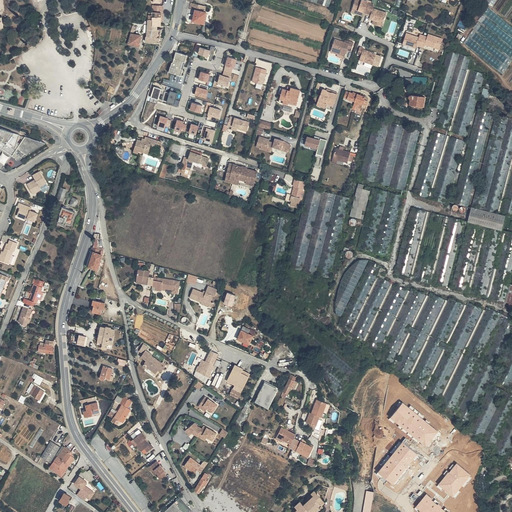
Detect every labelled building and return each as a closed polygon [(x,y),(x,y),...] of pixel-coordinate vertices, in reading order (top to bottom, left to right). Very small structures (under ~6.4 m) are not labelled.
[(145,0),(146,12),(142,12),(143,18),(146,18),(150,18),(150,13),(156,13),(157,13),(156,0),(145,0)] [(349,0),(349,2),(354,3),(355,5),(368,10),(366,14),(371,16),(380,19),(383,9),(370,4),(370,0),(349,0)] [(201,6),(186,2),(184,8),(191,10),(199,12),(200,9),(201,6)] [(354,3),(349,2),(348,5),(366,14),(368,10),(355,5),(354,3)] [(502,72),(511,59),(511,25),(490,8),(463,41),(502,72)] [(200,24),(202,15),(201,14),(200,16),(198,16),(199,12),(191,10),(188,21),(200,24)] [(146,26),(151,26),(155,26),(155,20),(156,20),(156,13),(150,13),(150,18),(146,18),(146,21),(146,26)] [(146,26),(146,21),(142,20),(142,27),(141,34),(141,37),(146,38),(148,29),(151,29),(151,26),(146,26)] [(155,30),(151,29),(148,29),(146,38),(155,39),(156,35),(156,34),(156,30),(155,30)] [(422,44),(425,36),(417,33),(416,36),(404,31),(399,42),(411,47),(413,44),(421,47),(422,44)] [(440,37),(426,32),(422,44),(436,49),(440,37)] [(346,43),(348,37),(344,36),(344,38),(329,33),(326,44),(332,46),(340,49),(341,45),(342,42),(346,43)] [(136,38),(127,36),(125,45),(133,47),(136,38)] [(359,44),(355,42),(352,49),(357,51),(355,57),(367,61),(371,50),(359,45),(359,44)] [(209,56),(211,49),(200,47),(199,54),(209,56)] [(175,51),(170,72),(182,75),(187,54),(175,51)] [(432,106),(444,109),(458,54),(446,51),(432,106)] [(469,57),(458,54),(444,109),(440,126),(450,128),(469,57)] [(228,56),(223,74),(220,73),(218,83),(229,86),(237,58),(228,56)] [(257,65),(250,63),(245,78),(256,81),(259,70),(256,69),(257,65)] [(483,72),(470,69),(453,129),(466,133),(483,72)] [(202,70),(199,79),(209,81),(211,72),(202,70)] [(294,88),(284,85),(283,89),(279,88),(273,86),(271,92),(274,93),(273,96),(277,97),(276,99),(290,103),(294,88)] [(152,97),(160,98),(162,87),(154,86),(152,97)] [(217,89),(212,88),(211,87),(210,90),(209,90),(208,90),(207,94),(208,94),(210,95),(215,96),(217,89)] [(177,97),(178,91),(167,88),(163,100),(179,105),(181,98),(177,97)] [(327,91),(322,89),(319,97),(312,94),(310,100),(317,103),(316,105),(325,108),(326,103),(334,106),(338,95),(332,93),(332,94),(326,92),(327,91)] [(489,91),(483,90),(480,101),(486,103),(489,91)] [(355,94),(346,91),(344,98),(355,101),(363,103),(367,104),(368,99),(364,98),(365,96),(356,93),(355,94)] [(406,101),(419,103),(420,94),(406,92),(404,93),(403,94),(404,96),(406,97),(406,101)] [(190,110),(201,112),(203,104),(192,101),(190,110)] [(362,105),(354,103),(352,110),(360,113),(362,105)] [(220,118),(222,107),(210,106),(208,116),(220,118)] [(453,202),(468,205),(491,114),(476,110),(453,202)] [(158,125),(166,127),(168,116),(160,115),(158,125)] [(506,118),(495,115),(472,205),(484,208),(506,118)] [(243,122),(224,116),(221,126),(226,127),(226,126),(232,127),(236,129),(236,130),(241,131),(243,122)] [(384,119),(371,116),(356,176),(368,179),(384,119)] [(328,123),(311,117),(308,125),(326,131),(328,123)] [(186,131),(188,119),(177,118),(175,130),(186,131)] [(511,152),(511,119),(508,118),(485,208),(497,211),(511,152)] [(251,119),(250,125),(255,126),(263,128),(264,122),(251,119)] [(401,123),(387,120),(371,180),(385,184),(401,123)] [(188,135),(196,137),(199,124),(192,122),(188,135)] [(419,128),(403,124),(388,184),(403,188),(419,128)] [(205,126),(203,136),(205,136),(204,142),(212,145),(217,129),(205,126)] [(449,132),(432,128),(417,191),(416,192),(432,196),(432,195),(449,132)] [(40,145),(37,141),(0,129),(0,141),(14,149),(11,154),(10,155),(14,157),(13,158),(15,159),(40,145)] [(465,137),(452,133),(435,195),(435,197),(447,200),(448,199),(465,137)] [(264,137),(253,134),(251,141),(256,143),(255,145),(255,147),(261,149),(262,145),(267,146),(267,144),(275,147),(277,148),(279,146),(283,148),(286,143),(277,138),(276,141),(274,141),(275,138),(269,136),(268,140),(268,141),(263,140),(264,139),(264,137)] [(319,140),(306,136),(303,146),(316,150),(319,140)] [(320,138),(319,140),(316,150),(314,156),(317,157),(315,165),(319,166),(327,140),(320,138)] [(156,142),(147,139),(145,144),(143,143),(140,143),(136,141),(134,149),(143,151),(143,154),(147,155),(149,148),(154,150),(155,147),(156,142)] [(0,141),(0,148),(11,154),(14,149),(0,141)] [(166,153),(169,144),(165,142),(164,144),(161,143),(160,148),(159,151),(161,152),(162,149),(163,150),(162,152),(166,153)] [(345,149),(330,145),(328,156),(342,159),(345,149)] [(0,156),(0,161),(5,164),(10,155),(2,152),(0,156)] [(202,156),(190,152),(188,160),(186,159),(184,165),(188,166),(192,167),(194,161),(202,164),(202,165),(206,167),(208,159),(201,157),(202,156)] [(229,162),(225,178),(233,180),(234,178),(239,179),(239,177),(247,179),(246,181),(254,183),(257,171),(247,169),(247,170),(241,168),(242,167),(237,166),(237,164),(229,162)] [(511,214),(511,166),(500,212),(503,213),(511,214)] [(43,181),(36,170),(30,173),(33,180),(28,183),(27,181),(23,183),(27,190),(31,188),(32,190),(36,188),(35,186),(43,181)] [(270,173),(269,180),(276,181),(278,174),(270,173)] [(319,187),(308,184),(289,263),(300,266),(319,187)] [(370,187),(363,185),(362,189),(357,189),(355,203),(360,203),(359,208),(354,208),(353,215),(362,217),(364,209),(366,210),(370,187)] [(334,191),(321,187),(302,267),(314,270),(334,191)] [(388,191),(374,187),(367,218),(361,244),(374,247),(388,191)] [(66,190),(60,188),(59,192),(57,199),(64,200),(66,190)] [(338,191),(336,191),(317,271),(330,275),(350,196),(350,195),(338,191)] [(404,194),(390,191),(377,248),(390,251),(404,194)] [(298,205),(300,193),(291,192),(289,198),(292,198),(291,201),(290,203),(298,205)] [(409,203),(394,270),(407,273),(422,206),(409,203)] [(27,208),(14,204),(13,207),(16,208),(14,212),(19,214),(18,216),(31,221),(34,213),(30,212),(29,213),(25,212),(26,211),(27,208)] [(472,205),(470,213),(501,221),(503,213),(500,212),(497,211),(485,208),(484,208),(472,205)] [(428,207),(412,274),(426,277),(442,211),(428,207)] [(71,214),(59,209),(56,217),(57,217),(54,223),(55,223),(54,226),(61,229),(62,225),(68,227),(70,222),(69,221),(71,214)] [(291,215),(278,212),(263,281),(276,284),(291,215)] [(447,212),(432,279),(446,282),(461,215),(447,212)] [(501,221),(470,213),(467,222),(480,226),(485,227),(499,230),(501,221)] [(465,222),(450,283),(465,287),(480,226),(467,222),(465,222)] [(511,249),(511,227),(504,226),(487,291),(501,295),(511,249)] [(499,230),(485,227),(470,287),(483,291),(499,230)] [(13,244),(6,241),(4,245),(2,245),(0,251),(0,263),(4,265),(8,252),(10,253),(13,244)] [(90,248),(89,252),(99,255),(100,252),(100,251),(99,248),(95,247),(95,249),(90,248)] [(99,255),(89,252),(84,267),(89,269),(95,270),(99,255)] [(382,262),(371,257),(341,322),(353,328),(382,262)] [(335,313),(339,317),(367,261),(359,260),(345,273),(340,282),(334,306),(335,313)] [(388,266),(384,264),(379,272),(385,276),(388,273),(385,270),(388,266)] [(144,285),(150,285),(151,280),(151,277),(146,276),(147,270),(135,269),(134,279),(140,280),(140,282),(145,282),(144,285)] [(185,273),(184,279),(192,281),(194,275),(185,273)] [(392,280),(380,274),(352,334),(364,340),(392,280)] [(151,280),(150,285),(150,287),(154,287),(153,290),(159,291),(159,290),(160,288),(163,289),(171,290),(171,292),(177,293),(178,280),(161,278),(160,281),(151,280)] [(409,288),(396,281),(366,344),(379,349),(409,288)] [(201,292),(190,289),(187,298),(200,302),(200,301),(201,299),(208,302),(208,304),(210,305),(211,302),(212,302),(215,295),(213,294),(215,288),(205,285),(203,291),(203,293),(201,292)] [(429,291),(415,285),(383,352),(397,358),(429,291)] [(20,309),(22,309),(17,325),(21,326),(20,328),(25,330),(27,327),(28,327),(29,323),(28,323),(31,313),(28,312),(29,308),(31,308),(32,305),(35,306),(36,302),(38,303),(41,295),(39,294),(41,290),(40,289),(33,287),(32,287),(29,297),(30,297),(32,298),(31,301),(29,300),(28,304),(22,302),(21,304),(20,309)] [(449,294),(435,288),(400,363),(413,369),(417,362),(449,294)] [(468,299),(455,293),(416,375),(429,381),(468,299)] [(306,341),(315,327),(273,295),(262,310),(306,341)] [(489,302),(476,296),(432,385),(445,392),(458,369),(489,302)] [(495,300),(448,396),(460,402),(508,307),(495,300)] [(103,304),(91,302),(90,306),(92,306),(90,313),(100,315),(103,304)] [(511,341),(511,309),(480,376),(461,412),(473,418),(511,341)] [(248,329),(241,326),(236,339),(248,344),(252,335),(247,333),(248,329)] [(323,330),(315,327),(306,341),(351,379),(365,360),(323,330)] [(114,337),(115,331),(111,331),(112,329),(107,328),(106,330),(101,328),(98,343),(99,343),(98,346),(103,347),(102,350),(107,351),(107,350),(112,351),(113,345),(115,337),(114,337)] [(77,343),(84,344),(86,335),(79,334),(77,343)] [(44,347),(42,347),(41,353),(42,353),(42,354),(51,355),(52,343),(45,341),(44,344),(44,347)] [(146,348),(140,345),(136,352),(141,355),(138,358),(144,362),(142,366),(141,367),(141,368),(142,368),(143,368),(144,368),(154,374),(156,371),(158,372),(160,372),(163,368),(158,365),(160,364),(143,352),(146,348)] [(215,355),(208,352),(203,363),(204,363),(198,374),(205,378),(211,367),(210,366),(215,355)] [(511,382),(511,353),(500,377),(511,383),(511,382)] [(350,380),(313,354),(311,357),(312,359),(315,365),(316,366),(338,398),(350,380)] [(241,371),(232,366),(224,382),(232,387),(227,396),(235,401),(248,377),(240,373),(241,371)] [(111,371),(102,368),(101,371),(99,377),(99,378),(98,380),(98,381),(99,382),(100,383),(101,383),(102,381),(103,379),(108,381),(111,371)] [(41,383),(44,378),(35,373),(32,378),(41,383)] [(286,379),(280,392),(284,393),(285,394),(286,392),(291,381),(286,379)] [(294,383),(291,381),(286,392),(289,393),(294,383)] [(274,389),(263,383),(253,402),(265,408),(274,389)] [(473,426),(483,432),(509,389),(497,383),(473,426)] [(43,393),(32,385),(26,393),(38,401),(43,393)] [(511,390),(509,389),(483,432),(482,435),(494,442),(511,411),(511,390)] [(128,410),(131,405),(130,403),(124,398),(117,395),(113,402),(119,405),(121,406),(111,424),(116,428),(119,422),(122,425),(130,412),(128,410)] [(211,413),(216,406),(204,397),(199,404),(206,409),(211,413)] [(308,423),(317,399),(316,399),(310,412),(308,411),(308,412),(304,421),(308,423)] [(325,402),(317,399),(308,423),(314,426),(317,419),(318,416),(320,417),(324,407),(325,402)] [(430,447),(441,432),(402,402),(391,417),(430,447)] [(98,414),(95,404),(84,407),(85,412),(82,413),(84,419),(91,417),(91,416),(98,414)] [(206,409),(199,404),(197,407),(204,412),(206,409)] [(511,444),(511,415),(494,445),(506,453),(511,444)] [(209,441),(213,434),(200,426),(199,429),(195,427),(190,423),(184,429),(189,433),(194,436),(196,433),(204,438),(209,441)] [(290,447),(298,451),(302,441),(298,439),(298,440),(294,438),(292,437),(293,432),(279,426),(274,434),(280,437),(289,442),(287,446),(290,447)] [(223,428),(220,433),(225,436),(228,431),(223,428)] [(141,439),(134,446),(138,451),(137,452),(137,453),(142,458),(146,455),(148,458),(154,453),(151,450),(150,451),(145,445),(146,444),(141,439)] [(61,446),(52,441),(42,458),(51,463),(61,446)] [(302,441),(298,451),(306,455),(310,446),(306,443),(302,441)] [(58,457),(57,458),(69,467),(76,458),(71,455),(73,452),(66,446),(58,457)] [(203,466),(190,456),(183,465),(193,473),(197,469),(199,471),(203,466)] [(69,467),(57,458),(51,468),(62,477),(69,467)] [(454,495),(472,474),(458,462),(440,484),(454,495)] [(167,476),(159,466),(152,472),(155,477),(157,476),(159,478),(162,481),(160,482),(163,485),(169,480),(166,477),(167,476)] [(87,483),(79,478),(74,485),(81,490),(77,496),(85,501),(87,499),(91,492),(84,487),(87,483)] [(197,492),(202,484),(198,481),(193,489),(197,492)] [(88,482),(86,484),(95,491),(97,488),(88,482)] [(371,511),(374,491),(366,490),(363,511),(371,511)] [(287,511),(315,511),(326,502),(325,502),(328,495),(326,494),(323,500),(315,491),(287,511)] [(448,511),(433,499),(433,498),(427,493),(415,508),(420,511),(450,511),(449,511),(448,511)] [(65,496),(60,503),(67,507),(69,503),(71,504),(72,500),(70,499),(65,496)] [(186,511),(175,500),(166,509),(165,511),(186,511)]
